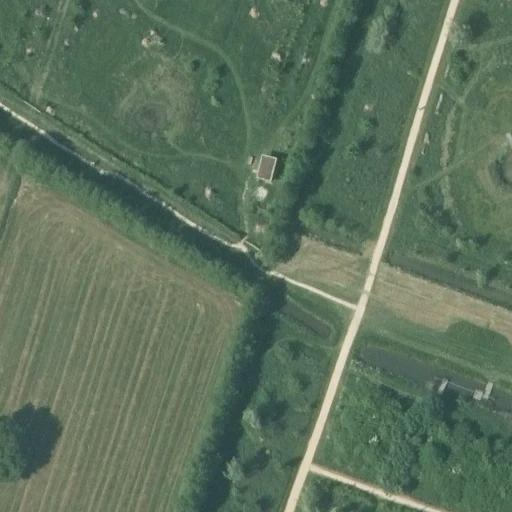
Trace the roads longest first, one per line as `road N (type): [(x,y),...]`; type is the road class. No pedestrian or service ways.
road 1 (track): [(357,311),(454,0)]
road 2 (track): [(289,511),(357,311)]
